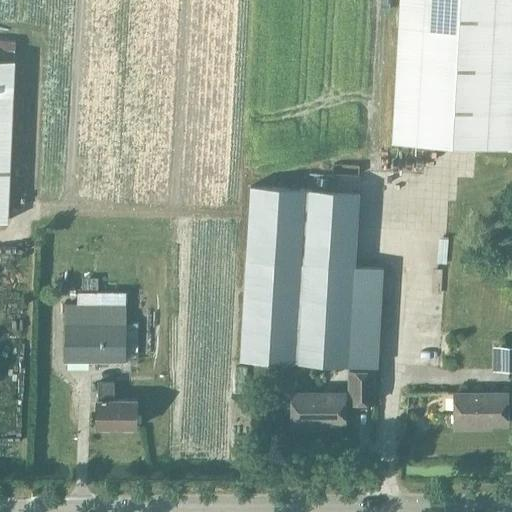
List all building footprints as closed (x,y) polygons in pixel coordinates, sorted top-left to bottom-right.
[(511,0),(400,0),(393,141),(511,146),(511,0)] [(0,223),(9,224),(16,63),(0,62),(0,223)] [(382,268),(246,261),(240,359),(376,366),(382,268)] [(102,301),(102,289),(77,290),(78,302),(102,301)] [(65,361),(125,361),(125,324),(65,324),(65,361)] [(408,336),(410,364),(427,363),(424,334),(408,336)] [(511,347),(502,347),(502,370),(511,370),(511,347)] [(346,424),(345,401),(350,401),(350,403),(374,403),(374,371),(350,372),(350,394),(292,395),(293,428),(319,428),(319,424),(346,424)] [(99,384),(99,400),(96,400),(96,428),(138,427),(138,400),(114,400),(114,384),(99,384)] [(454,392),(454,425),(480,425),(480,421),(508,421),(507,391),(454,392)]
